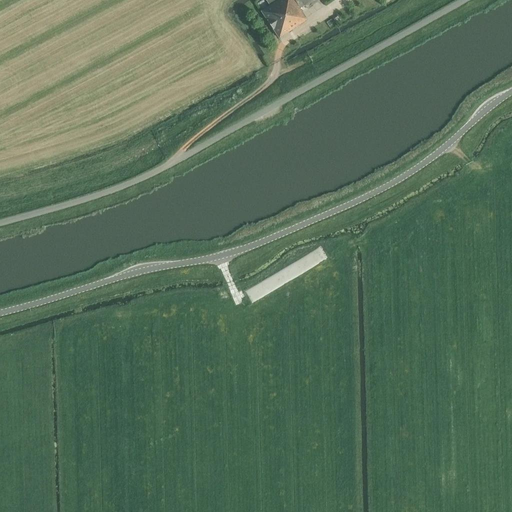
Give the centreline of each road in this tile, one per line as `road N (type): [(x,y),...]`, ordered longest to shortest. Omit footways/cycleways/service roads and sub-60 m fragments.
road 1 (unclassified): [(0,311),(152,269),(221,259),(340,211),(427,162),(511,94)]
road 2 (unclassified): [(0,225),(167,169),(470,0)]
road 3 (unknown): [(167,169),(254,94),(290,41),(340,0)]
road 4 (track): [(242,314),(187,304),(17,338)]
road 5 (track): [(248,511),(247,333),(237,297)]
road 6 (track): [(72,327),(64,346),(71,511)]
